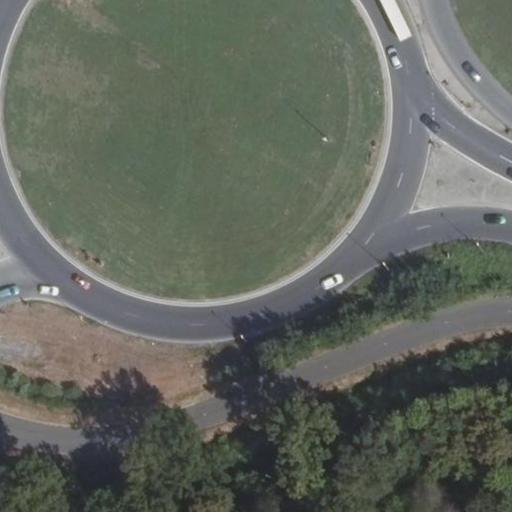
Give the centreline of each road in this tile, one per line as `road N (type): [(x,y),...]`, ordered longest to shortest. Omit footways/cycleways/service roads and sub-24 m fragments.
road 1 (tertiary): [(511,311),(431,325),(136,436),(60,440),(0,426)]
road 2 (primary): [(44,269),(94,304),(151,323),(212,325),(271,311),(323,281),(365,237)]
road 3 (primary): [(365,237),(399,167),(406,90)]
road 4 (primary): [(365,237),(458,224),(511,228)]
road 5 (primary): [(511,115),(471,81),(439,35),(430,0)]
road 6 (primary): [(511,161),(468,139),(406,90)]
